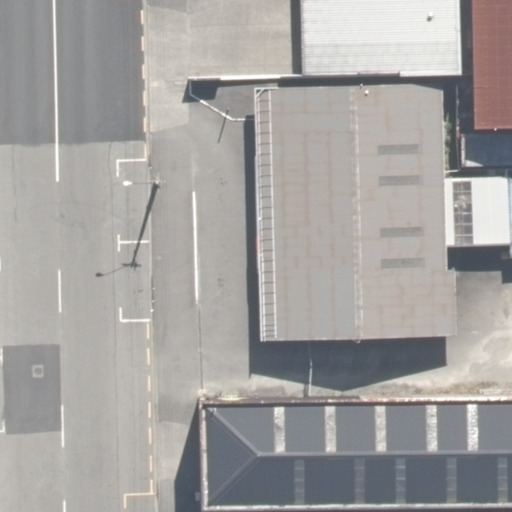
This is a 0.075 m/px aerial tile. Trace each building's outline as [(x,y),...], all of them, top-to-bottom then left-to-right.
[(302,0),(305,91),(437,87),(435,0),(302,0)] [(511,0),(464,0),(467,136),(511,134),(511,0)] [(305,91),(239,92),(245,348),(443,343),(437,87),(305,91)] [(511,389),(192,397),(195,502),(455,496),(511,494),(511,389)] [(455,511),(455,496),(195,502),(194,511),(455,511)]
